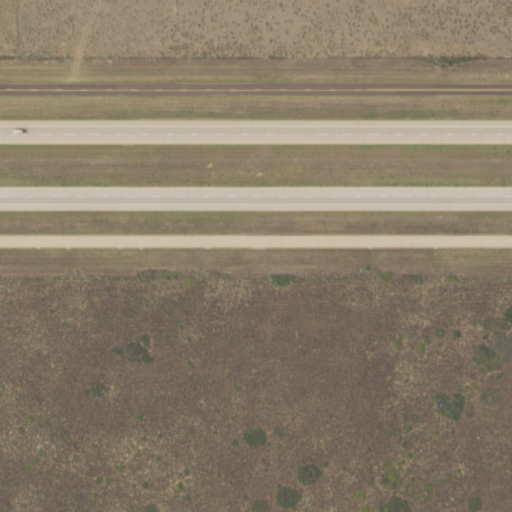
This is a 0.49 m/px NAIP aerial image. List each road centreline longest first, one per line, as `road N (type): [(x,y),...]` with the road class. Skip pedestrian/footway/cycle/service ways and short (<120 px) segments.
road 1 (tertiary): [(0,240),(511,239)]
road 2 (tertiary): [(511,87),(0,88)]
road 3 (motorway): [(511,130),(0,130)]
road 4 (motorway): [(0,194),(511,194)]
